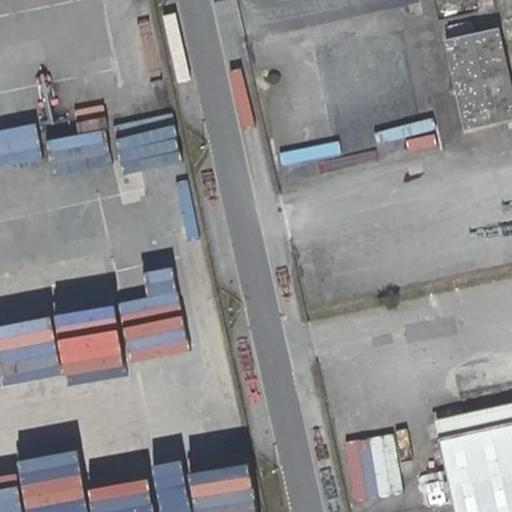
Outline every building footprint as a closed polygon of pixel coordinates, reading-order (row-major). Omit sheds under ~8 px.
[(22,11),(25,25),(0,29),(0,66),(21,63),(19,48),(83,37),(77,2),(22,11)] [(511,124),(511,116),(495,36),(445,47),(466,135),(511,124)] [(140,236),(149,283),(211,271),(202,224),(140,236)] [(19,349),(0,349),(0,384),(19,385),(19,349)] [(511,401),(436,419),(441,441),(511,424),(511,401)] [(511,511),(511,424),(441,441),(457,511),(511,511)] [(132,511),(196,511),(194,500),(132,511)]
